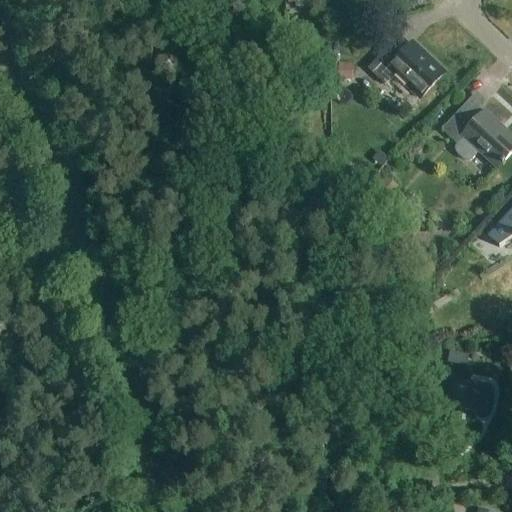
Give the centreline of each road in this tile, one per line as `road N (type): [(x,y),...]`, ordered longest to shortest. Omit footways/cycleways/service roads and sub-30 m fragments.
road 1 (unclassified): [(168,511),(73,212),(0,68)]
road 2 (track): [(511,490),(482,485),(351,511)]
